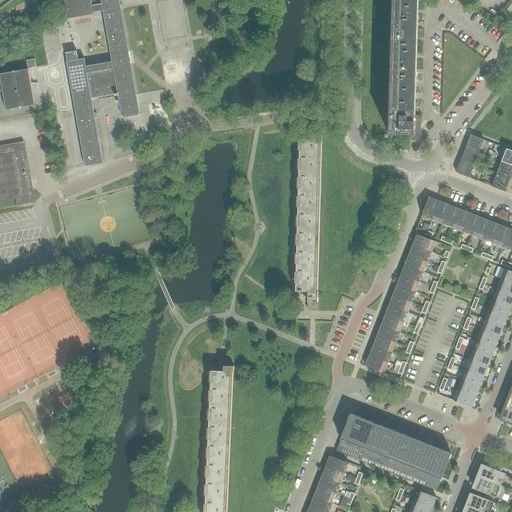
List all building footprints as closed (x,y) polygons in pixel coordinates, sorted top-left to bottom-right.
[(66,0),(59,1),(62,20),(93,15),(93,13),(103,11),(112,63),(86,68),(84,59),(78,60),(77,51),(66,53),(66,54),(67,59),(71,59),(72,61),(66,62),(85,167),(103,164),(91,99),(114,95),(115,97),(118,96),(122,117),(139,114),(131,64),(119,0),(66,0)] [(418,0),(392,0),(389,135),(412,136),(412,140),(420,140),(420,134),(421,132),(419,116),(415,116),(418,0)] [(28,69),(36,67),(34,60),(27,61),(28,69)] [(203,67),(201,78),(208,79),(210,68),(203,67)] [(35,105),(28,69),(0,74),(0,78),(6,111),(35,105)] [(196,77),(193,96),(204,99),(208,79),(201,78),(196,77)] [(135,143),(145,141),(143,134),(134,135),(135,143)] [(308,297),(308,309),(318,309),(322,135),(308,134),(308,140),(300,140),(296,291),(304,292),(304,297),(308,297)] [(466,147),(479,153),(484,140),(471,135),(466,147)] [(23,142),(0,146),(0,201),(15,199),(16,206),(32,203),(31,198),(33,197),(32,189),(24,147),(23,142)] [(461,160),(474,165),(479,153),(466,147),(461,160)] [(511,151),(506,149),(501,162),(511,166),(511,151)] [(456,173),(469,178),(474,165),(461,160),(456,173)] [(496,174),(510,180),(511,173),(511,166),(501,162),(496,174)] [(491,187),(505,192),(510,180),(496,174),(491,187)] [(439,202),(429,198),(421,216),(432,220),(439,202)] [(439,202),(432,220),(442,224),(449,206),(439,202)] [(449,206),(442,224),(452,228),(459,210),(449,206)] [(459,210),(452,228),(463,233),(471,214),(459,210)] [(472,236),(479,217),(471,214),(463,233),(472,236)] [(479,217),(472,236),(482,240),(489,221),(479,217)] [(492,244),(499,225),(489,221),(482,240),(492,244)] [(499,225),(492,244),(502,248),(509,229),(499,225)] [(511,230),(509,229),(502,248),(511,251),(511,230)] [(435,242),(417,235),(413,245),(431,252),(435,242)] [(427,262),(431,252),(413,245),(409,255),(427,262)] [(427,262),(409,255),(405,265),(423,272),(427,262)] [(420,283),(423,272),(405,265),(401,275),(420,283)] [(511,271),(505,269),(501,280),(511,284),(511,271)] [(416,293),(420,283),(401,275),(397,285),(416,293)] [(511,284),(501,280),(497,290),(511,295),(511,284)] [(412,303),(416,293),(397,285),(393,295),(412,303)] [(511,295),(497,290),(493,300),(511,307),(511,304),(511,295)] [(408,313),(412,303),(393,295),(389,306),(408,313)] [(511,307),(493,300),(489,310),(507,317),(511,307)] [(404,323),(408,313),(389,306),(385,316),(404,323)] [(503,327),(507,317),(489,310),(485,320),(503,327)] [(399,334),(404,323),(385,316),(381,327),(399,334)] [(485,320),(481,330),(499,337),(503,327),(485,320)] [(396,343),(399,334),(381,327),(377,336),(396,343)] [(499,337),(481,330),(477,340),(495,347),(499,337)] [(392,353),(396,343),(377,336),(373,346),(392,353)] [(491,357),(495,347),(477,340),(473,350),(491,357)] [(388,363),(392,353),(373,346),(369,356),(388,363)] [(491,357),(473,350),(469,360),(487,367),(491,357)] [(384,373),(388,363),(369,356),(365,366),(384,373)] [(484,377),(487,367),(469,360),(465,370),(484,377)] [(219,371),(211,371),(205,511),(227,511),(234,367),(220,366),(219,371)] [(484,377),(465,370),(461,380),(480,387),(484,377)] [(449,379),(446,385),(454,388),(456,382),(449,379)] [(461,380),(457,390),(476,397),(480,387),(461,380)] [(457,390),(453,401),(472,408),(476,397),(457,390)] [(511,411),(505,408),(500,420),(511,424),(511,411)] [(451,454),(351,414),(340,441),(352,445),(349,451),(347,456),(436,491),(451,454)] [(340,441),(338,446),(349,451),(352,445),(340,441)] [(338,446),(336,451),(347,456),(349,451),(338,446)] [(349,463),(330,456),(326,466),(344,474),(349,463)] [(326,466),(322,476),(340,484),(344,474),(326,466)] [(497,471),(483,466),(478,477),(500,486),(503,478),(496,476),(497,471)] [(337,494),(340,484),(322,476),(318,486),(337,494)] [(500,486),(478,477),(474,489),(487,494),(496,497),(500,486)] [(318,486),(314,496),(333,504),(337,494),(318,486)] [(436,498),(418,490),(414,501),(432,508),(436,498)] [(485,499),(472,494),(467,505),(484,511),(490,511),(494,502),(485,499)] [(485,499),(494,502),(496,497),(487,494),(485,499)] [(324,511),(329,511),(333,504),(314,496),(310,507),(324,511)] [(430,511),(432,508),(414,501),(410,511),(412,511),(430,511)]
